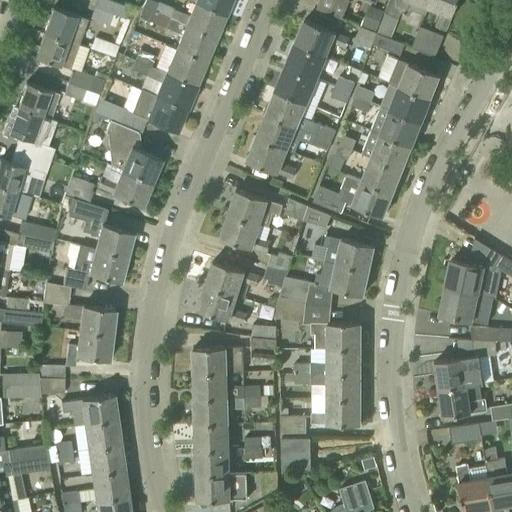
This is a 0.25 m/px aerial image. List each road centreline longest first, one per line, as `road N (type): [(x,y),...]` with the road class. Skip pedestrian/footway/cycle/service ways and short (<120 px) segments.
road 1 (residential): [(165,511),(152,369),(165,281),(190,193),(271,0)]
road 2 (residential): [(411,511),(400,484),(390,354),(407,240),(447,140),(511,37)]
